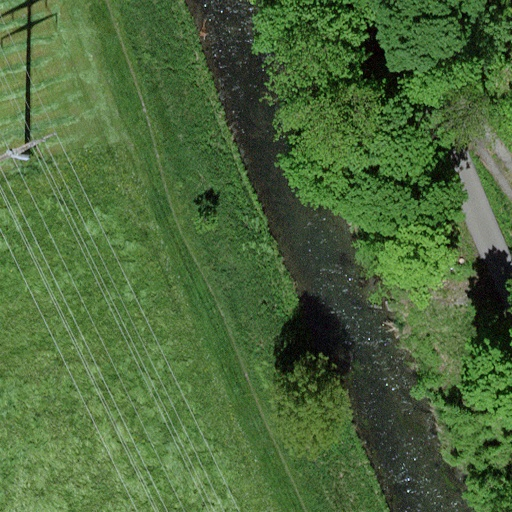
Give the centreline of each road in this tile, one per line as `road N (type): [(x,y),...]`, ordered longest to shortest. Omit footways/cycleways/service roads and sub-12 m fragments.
road 1 (track): [(93,0),(137,131),(303,511)]
road 2 (track): [(511,294),(465,188),(403,0)]
